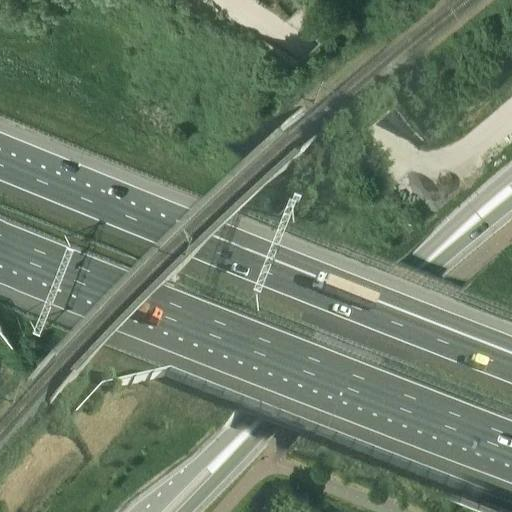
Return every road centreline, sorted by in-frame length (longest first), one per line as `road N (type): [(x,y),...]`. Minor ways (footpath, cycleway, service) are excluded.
road 1 (motorway): [(0,245),(511,445)]
road 2 (secondary): [(511,174),(152,511)]
road 3 (secondary): [(184,511),(424,279),(511,205)]
road 4 (motorway): [(511,369),(171,235)]
road 5 (motorway): [(511,344),(313,269),(171,235)]
road 6 (motorway): [(171,235),(0,165)]
